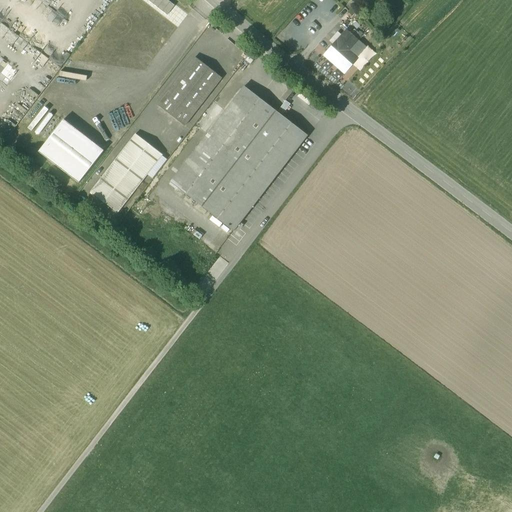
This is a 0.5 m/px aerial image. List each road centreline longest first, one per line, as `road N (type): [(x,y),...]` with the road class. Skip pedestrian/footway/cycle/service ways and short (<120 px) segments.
road 1 (track): [(44,511),(211,296)]
road 2 (residential): [(211,296),(353,112)]
road 3 (tertiary): [(353,112),(511,233)]
road 4 (tertiary): [(212,0),(353,112)]
road 5 (track): [(353,112),(463,0)]
